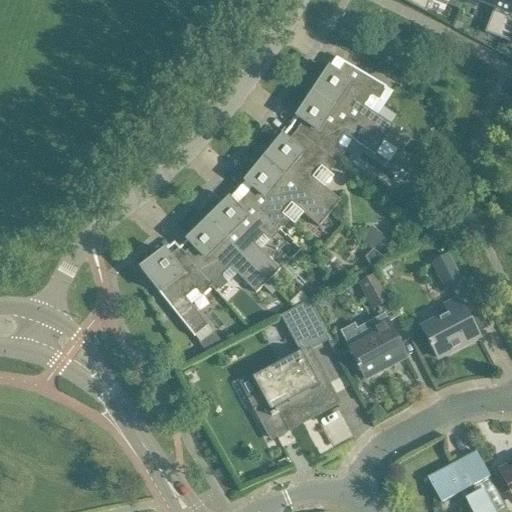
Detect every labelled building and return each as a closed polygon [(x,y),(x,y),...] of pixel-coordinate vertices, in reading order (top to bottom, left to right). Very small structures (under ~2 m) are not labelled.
[(412,0),(411,6),(426,14),(430,0),(412,0)] [(511,0),(470,0),(476,2),(476,3),(477,3),(477,2),(494,9),(484,34),(500,40),(511,7),(511,0)] [(511,7),(500,40),(511,44),(511,7)] [(325,74),(313,93),(384,141),(402,152),(411,139),(393,127),(377,116),(362,106),(369,96),(373,95),(378,98),(384,88),(385,88),(385,87),(336,58),(325,74)] [(375,155),(384,141),(313,93),(290,128),(335,162),(343,152),(338,148),(337,143),(343,134),(375,155)] [(328,171),(335,162),(290,128),(263,160),(330,214),(340,201),(311,177),(318,168),(323,168),(328,171)] [(409,158),(403,167),(417,177),(424,167),(409,157),(409,158)] [(319,227),(330,214),(263,160),(237,191),(279,230),(287,221),(282,217),(282,212),(290,203),(319,227)] [(271,239),(279,230),(237,191),(208,220),(268,282),(280,270),(253,243),(261,235),(266,235),(271,239)] [(255,294),(268,282),(208,220),(179,248),(179,249),(184,254),(183,255),(211,287),(210,288),(215,293),(225,284),(221,280),(221,275),(229,267),(255,294)] [(377,252),(387,240),(371,226),(360,239),(377,252)] [(179,249),(179,248),(174,243),(140,270),(194,338),(195,337),(208,326),(184,296),(193,289),(198,290),(202,295),(210,288),(211,287),(183,255),(184,254),(179,249)] [(447,256),(432,264),(445,290),(461,281),(447,256)] [(325,268),(326,273),(330,276),(334,275),(339,271),(339,267),(335,263),(330,263),(325,268)] [(374,276),(359,285),(373,310),(388,301),(374,276)] [(449,313),(420,328),(430,348),(432,347),(438,359),(466,344),(464,340),(476,335),(477,334),(458,299),(445,306),(449,313)] [(333,396),(310,352),(330,341),(309,301),(278,318),(279,319),(283,317),(300,349),(277,361),(280,366),(252,382),(258,395),(250,399),(271,439),(301,423),(296,414),(306,409),(307,410),(333,396)] [(343,331),(342,336),(349,349),(347,349),(355,364),(357,369),(359,368),(365,379),(393,364),(392,361),(403,355),(404,354),(398,342),(386,319),(373,326),(370,322),(358,328),(354,326),(343,331)] [(223,344),(212,332),(198,343),(206,353),(223,344)] [(476,452),(427,478),(441,504),(461,493),(471,511),(507,511),(506,509),(490,478),(485,470),(476,452)] [(511,468),(502,474),(501,471),(500,471),(511,493),(511,468)]
